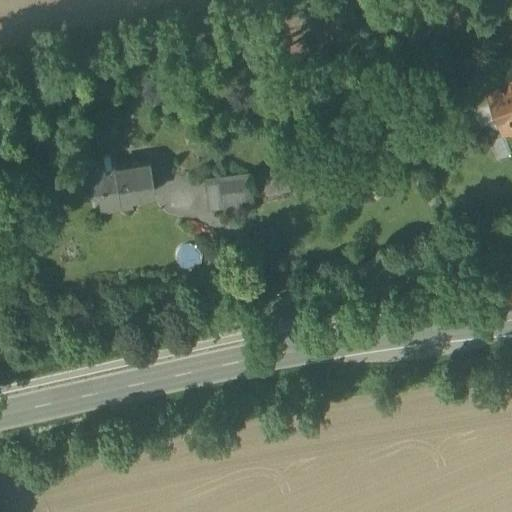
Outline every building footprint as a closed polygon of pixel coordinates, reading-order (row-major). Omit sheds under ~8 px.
[(478,119),(495,112),(489,96),(476,101),(463,96),(470,80),(475,69),(511,54),(511,50),(472,66),(458,98),(473,104),(478,119)] [(476,101),(489,96),(485,87),(511,75),(511,54),(475,69),(470,80),(463,96),(476,101)] [(511,75),(485,87),(489,96),(495,112),(501,128),(511,123),(511,75)] [(118,197),(120,206),(131,204),(130,195),(154,191),(149,161),(115,166),(113,154),(98,157),(99,163),(79,166),(83,191),(96,189),(98,200),(118,197)] [(244,171),(203,174),(205,204),(246,202),(244,171)] [(261,176),(265,197),(290,192),(286,172),(261,176)] [(118,197),(98,200),(99,210),(120,206),(118,197)]
